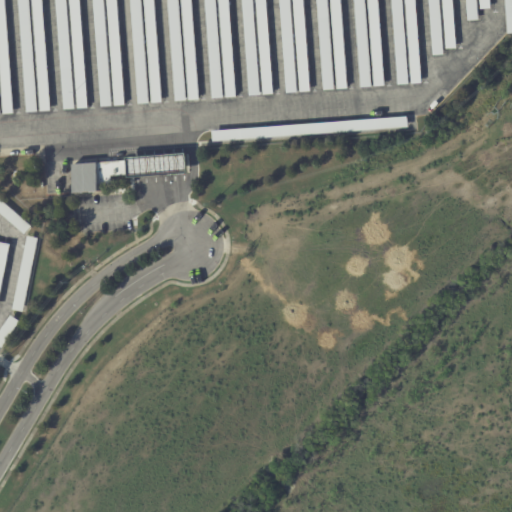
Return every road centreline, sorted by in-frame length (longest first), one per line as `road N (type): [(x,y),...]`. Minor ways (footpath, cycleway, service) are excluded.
road 1 (residential): [(0,464),(96,322),(190,245)]
road 2 (residential): [(190,245),(154,243),(104,276),(45,334),(0,405)]
